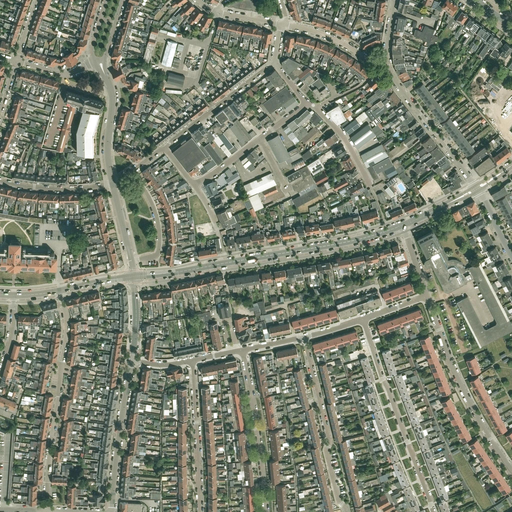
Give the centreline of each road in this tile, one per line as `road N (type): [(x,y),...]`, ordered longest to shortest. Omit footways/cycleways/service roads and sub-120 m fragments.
road 1 (secondary): [(135,275),(402,224)]
road 2 (residential): [(45,511),(64,341),(61,290)]
road 3 (residential): [(432,511),(362,319)]
road 4 (residential): [(511,471),(457,382),(426,295)]
road 5 (residential): [(303,336),(345,511)]
road 6 (residential): [(264,511),(241,350)]
road 7 (residential): [(477,186),(383,59)]
road 8 (unclassified): [(110,511),(131,360)]
road 9 (residential): [(192,360),(197,511)]
road 10 (residential): [(164,146),(275,62)]
